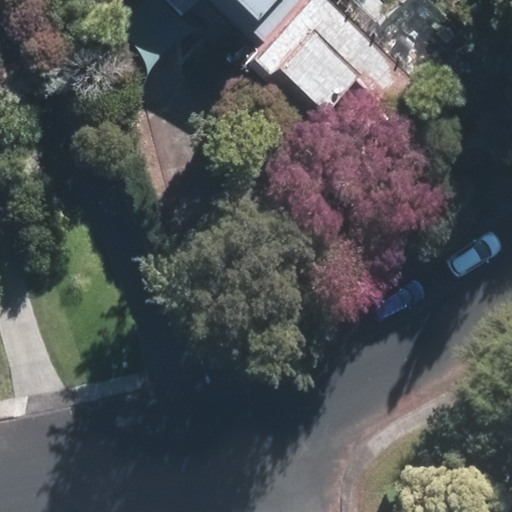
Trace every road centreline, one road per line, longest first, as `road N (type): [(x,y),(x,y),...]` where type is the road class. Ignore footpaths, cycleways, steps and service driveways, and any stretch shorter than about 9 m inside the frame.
road 1 (residential): [(511,285),(442,345),(260,434)]
road 2 (residential): [(260,434),(0,477)]
